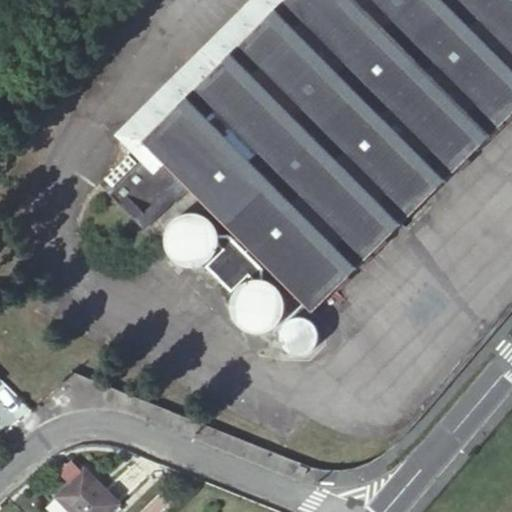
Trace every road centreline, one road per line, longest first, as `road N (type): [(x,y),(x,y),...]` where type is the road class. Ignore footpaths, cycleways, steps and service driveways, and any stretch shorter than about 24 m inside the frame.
road 1 (residential): [(0,477),(36,443),(99,421),(333,511)]
road 2 (tertiary): [(387,511),(511,367)]
